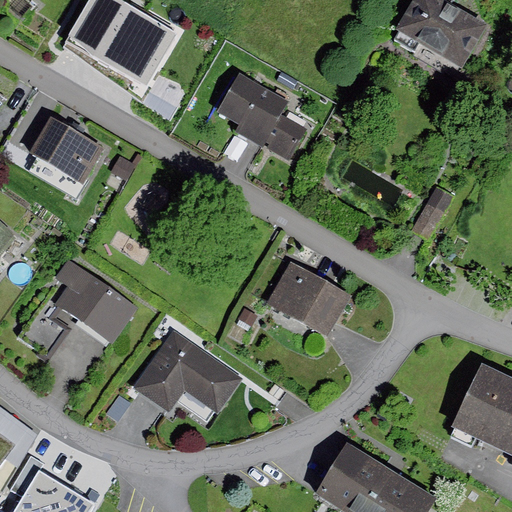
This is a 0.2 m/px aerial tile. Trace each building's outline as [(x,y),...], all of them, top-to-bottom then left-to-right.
[(31,6),(24,0),(21,0),(12,10),(21,18),(31,6)] [(160,29),(110,0),(103,0),(80,40),(135,72),(160,29)] [(444,0),(413,0),(396,30),(400,32),(395,40),(414,51),(418,43),(462,69),(488,26),(451,4),(444,0)] [(289,102),(240,74),(218,112),(239,124),(234,132),(263,148),(266,143),(269,145),(267,150),(290,163),(309,129),(282,114),(289,102)] [(105,149),(52,118),(31,155),(84,185),(105,149)] [(122,157),(113,173),(128,182),(143,157),(138,155),(133,164),(122,157)] [(156,220),(173,190),(153,178),(136,209),(156,220)] [(430,240),(453,197),(435,188),(412,230),(430,240)] [(0,252),(15,235),(0,223),(0,252)] [(138,309),(69,263),(21,335),(51,355),(68,329),(56,321),(62,311),(114,345),(138,309)] [(350,297),(289,263),(266,304),(327,338),(350,297)] [(258,317),(244,309),(238,320),(252,327),(258,317)] [(174,331),(135,388),(170,412),(185,389),(220,413),(244,378),(174,331)] [(511,379),(483,366),(454,428),(511,454),(511,379)] [(274,385),(269,393),(280,400),(285,391),(274,385)] [(132,404),(119,395),(106,415),(118,424),(132,404)] [(0,405),(0,434),(16,446),(5,461),(18,469),(39,436),(0,405)] [(0,467),(5,461),(16,446),(0,434),(0,467)] [(393,472),(347,444),(316,495),(345,511),(429,511),(438,499),(393,472)] [(93,511),(103,496),(55,463),(29,500),(47,511),(93,511)]
